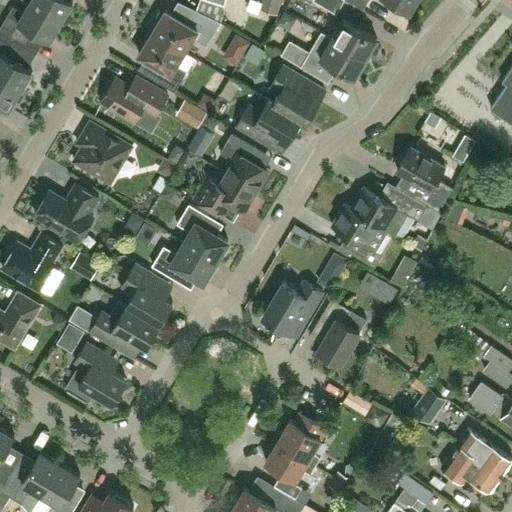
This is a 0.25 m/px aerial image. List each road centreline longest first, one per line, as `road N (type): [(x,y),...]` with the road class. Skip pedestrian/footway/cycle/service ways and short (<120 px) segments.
road 1 (residential): [(224,321),(328,151),(375,123),(469,0)]
road 2 (residential): [(0,213),(127,0)]
road 3 (residential): [(185,493),(216,484),(286,361)]
road 4 (residential): [(123,449),(196,331),(224,321)]
road 5 (residential): [(123,449),(0,374)]
